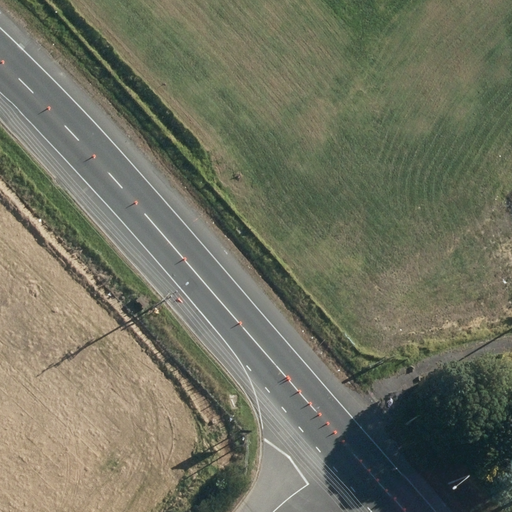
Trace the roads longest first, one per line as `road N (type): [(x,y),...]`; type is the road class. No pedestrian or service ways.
road 1 (secondary): [(350,446),(0,60)]
road 2 (unknown): [(511,262),(350,446)]
road 3 (unknown): [(221,511),(250,483),(350,446)]
